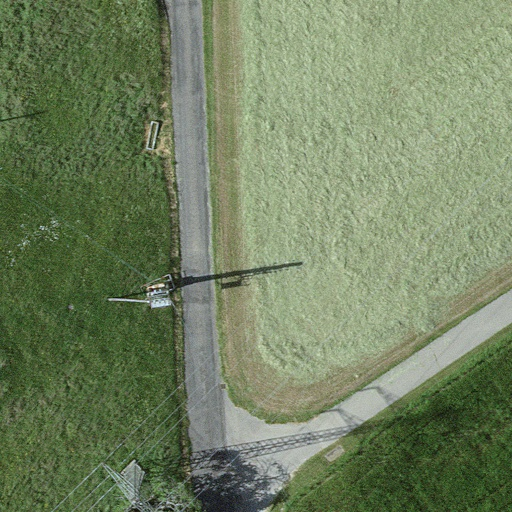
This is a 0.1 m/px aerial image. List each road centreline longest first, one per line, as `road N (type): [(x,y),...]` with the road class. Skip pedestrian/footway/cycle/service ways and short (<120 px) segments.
road 1 (tertiary): [(187,0),(215,511)]
road 2 (track): [(511,305),(348,416),(211,485)]
